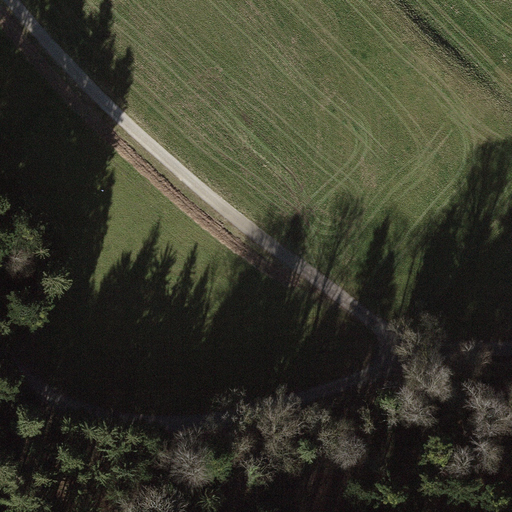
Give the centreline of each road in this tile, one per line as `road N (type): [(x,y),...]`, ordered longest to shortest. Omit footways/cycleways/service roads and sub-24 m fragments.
road 1 (track): [(0,354),(34,390),(100,418),(164,428),(252,417),(447,342),(511,339)]
road 2 (track): [(388,367),(383,334),(242,228),(119,118),(11,0)]
